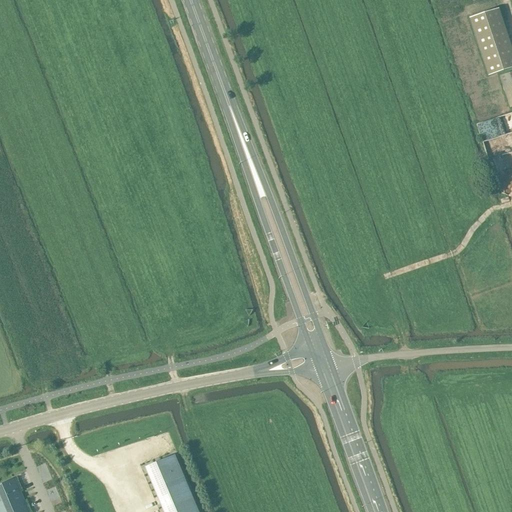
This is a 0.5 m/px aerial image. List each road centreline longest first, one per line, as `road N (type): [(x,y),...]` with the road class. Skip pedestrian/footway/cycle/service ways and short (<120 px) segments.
road 1 (tertiary): [(0,431),(260,370)]
road 2 (unclassified): [(323,362),(511,347)]
road 3 (primary): [(190,0),(254,174)]
road 4 (primary): [(254,174),(303,330),(317,346)]
road 5 (primary): [(317,346),(313,316),(254,174)]
road 6 (primary): [(378,511),(323,362)]
